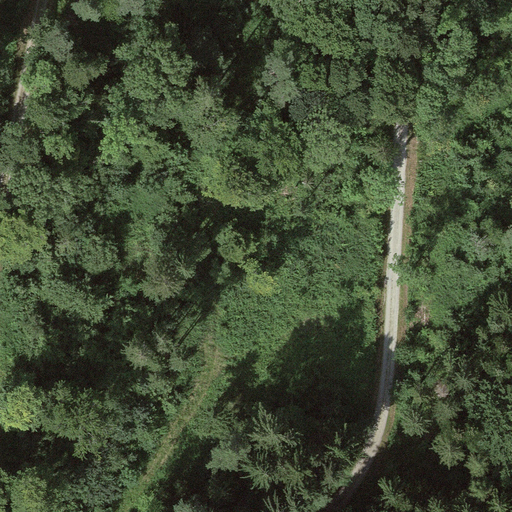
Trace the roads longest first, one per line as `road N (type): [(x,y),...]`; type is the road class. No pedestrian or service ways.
road 1 (track): [(409,0),(388,400),(357,480),(329,511)]
road 2 (track): [(38,0),(0,249)]
